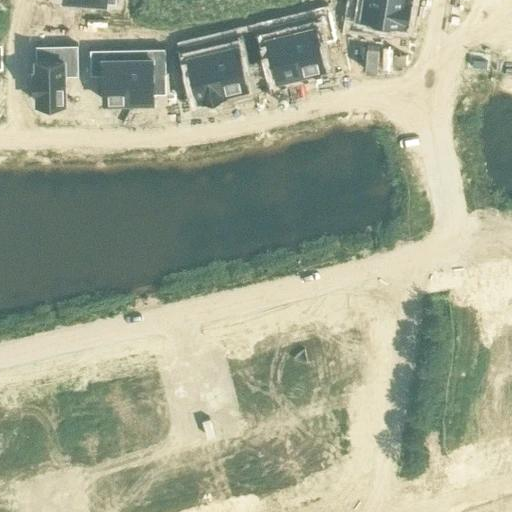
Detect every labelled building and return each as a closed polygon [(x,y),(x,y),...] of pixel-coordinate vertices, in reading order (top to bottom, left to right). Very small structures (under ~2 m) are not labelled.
[(354,0),(350,27),(375,31),(378,17),(404,21),(405,19),(407,19),(410,0),(354,0)] [(326,11),(289,20),(301,71),(326,65),(324,57),(319,39),(332,36),(326,11)] [(289,20),(252,29),(254,38),(258,54),(271,51),(277,77),(301,71),(289,20)] [(248,30),(211,39),(223,90),(247,84),(246,76),(241,58),(254,55),(248,30)] [(211,39),(174,48),(180,73),(193,70),(199,96),(223,90),(211,39)] [(36,68),(34,68),(34,90),(37,90),(37,101),(65,100),(65,73),(78,73),(78,42),(36,43),(36,68)] [(125,46),(90,47),(91,73),(103,73),(104,99),(129,99),(128,46),(125,46)] [(165,46),(128,46),(129,99),(154,98),(153,72),(166,71),(165,46)] [(360,311),(338,316),(349,362),(371,357),(369,348),(382,345),(377,323),(364,326),(360,311)] [(338,316),(318,321),(329,367),(347,363),(349,362),(338,316)] [(318,321),(299,325),(309,371),(329,367),(318,321)] [(291,327),(279,330),(289,376),(290,376),(288,366),(306,362),(308,372),(309,371),(299,325),(291,327)] [(279,330),(259,335),(269,380),(289,376),(279,330)] [(243,367),(230,370),(235,392),(249,389),(248,385),(269,380),(259,335),(237,340),(243,367)] [(152,360),(130,365),(141,410),(163,405),(152,360)] [(130,365),(109,370),(120,415),(121,415),(119,406),(138,401),(140,411),(141,410),(130,365)] [(109,370),(88,374),(99,420),(120,415),(109,370)] [(88,374),(67,379),(78,425),(99,420),(88,374)] [(51,412),(38,415),(43,437),(57,434),(56,430),(78,425),(67,379),(45,384),(51,412)] [(347,391),(335,394),(337,401),(349,399),(347,391)] [(19,392),(0,396),(0,414),(8,447),(30,441),(30,443),(44,440),(43,437),(38,415),(25,418),(19,392)] [(335,394),(324,396),(326,404),(337,401),(335,394)] [(307,400),(296,403),(298,411),(309,408),(307,400)] [(296,403),(284,406),(286,414),(298,411),(296,403)] [(511,404),(489,410),(495,437),(507,434),(511,455),(511,404)] [(297,421),(273,426),(277,440),(294,435),(299,457),(345,446),(340,424),(312,431),(309,418),(297,421)] [(243,438),(232,441),(234,449),(245,446),(243,438)] [(232,441),(220,444),(222,452),(234,449),(232,441)] [(160,442),(149,444),(151,452),(162,449),(160,442)] [(149,444),(137,447),(139,455),(151,452),(149,444)] [(345,446),(299,457),(304,477),(350,466),(345,446)] [(201,448),(190,451),(191,459),(203,456),(201,448)] [(190,451),(178,454),(180,462),(191,459),(190,451)] [(118,452),(107,454),(109,462),(120,460),(118,452)] [(107,454),(95,457),(97,465),(109,462),(107,454)] [(159,459),(147,461),(149,469),(161,466),(159,459)] [(147,461),(136,464),(138,472),(149,469),(147,461)] [(260,464),(238,469),(248,511),(261,511),(271,510),(260,464)] [(350,466),(304,477),(304,478),(313,476),(318,497),(355,488),(350,466)] [(117,469),(105,472),(107,479),(119,477),(117,469)] [(248,511),(238,469),(217,474),(226,511),(248,511)] [(277,471),(269,473),(272,484),(280,483),(277,471)] [(14,472),(2,475),(4,483),(16,480),(14,472)] [(105,472),(94,474),(96,482),(107,479),(105,472)] [(219,484),(198,489),(204,511),(226,511),(217,474),(216,474),(219,484)] [(204,511),(198,489),(177,494),(181,511),(204,511)] [(159,511),(155,492),(133,497),(136,511),(159,511)] [(156,492),(155,492),(159,511),(181,511),(177,494),(157,499),(156,492)] [(113,502),(112,502),(114,511),(136,511),(133,497),(132,497),(135,507),(116,511),(113,502)] [(315,497),(293,502),(295,511),(312,511),(318,511),(315,497)] [(114,511),(112,502),(90,507),(91,511),(114,511)]
